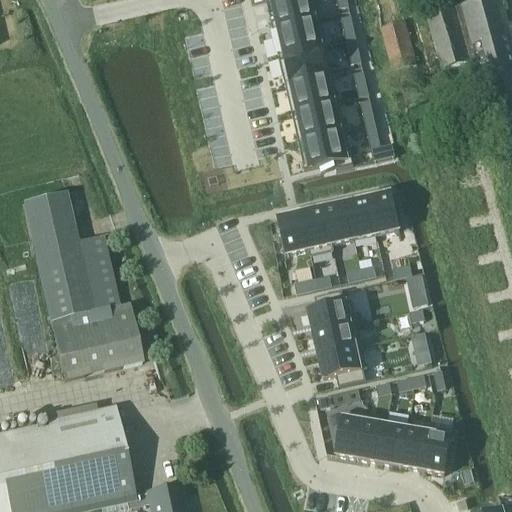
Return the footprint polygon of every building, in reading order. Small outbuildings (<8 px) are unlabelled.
[(315,0),(277,0),(266,3),(269,14),(272,13),(273,19),(270,19),(273,31),(320,20),(315,0)] [(346,0),(338,0),(337,0),(339,12),(349,10),(346,0)] [(494,127),(511,122),(511,46),(499,0),(490,0),(427,18),(442,73),(476,64),(494,127)] [(320,20),(273,31),(275,42),(278,41),(279,47),(277,47),(280,60),(327,50),(320,20)] [(351,20),(342,22),(344,33),(354,31),(351,20)] [(391,73),(416,66),(405,24),(379,31),(391,73)] [(354,31),(344,33),(347,45),(357,43),(354,31)] [(357,43),(347,45),(350,57),(359,54),(357,43)] [(327,50),(280,60),(282,74),(285,73),(286,78),(284,79),(286,90),(334,80),(327,50)] [(359,54),(350,57),(352,68),(362,66),(359,54)] [(364,76),(354,78),(357,89),(367,87),(364,76)] [(334,80),(286,90),(289,102),(292,101),(293,106),(290,107),(293,118),(340,108),(334,80)] [(367,87),(357,89),(360,101),(369,99),(367,87)] [(370,104),(361,106),(364,121),(374,119),(370,104)] [(340,108),(293,118),(295,130),(298,129),(299,134),(296,135),(299,146),(346,136),(340,108)] [(374,119),(364,121),(368,137),(377,135),(374,119)] [(377,135),(368,137),(371,152),(381,150),(377,135)] [(346,136),(299,146),(302,158),(304,157),(305,162),(303,163),(305,174),(335,167),(337,173),(354,169),(346,136)] [(381,150),(371,152),(374,165),(395,160),(392,147),(381,150)] [(464,157),(429,166),(433,180),(468,171),(464,157)] [(474,193),(439,203),(443,217),(478,208),(474,193)] [(23,205),(51,324),(94,314),(78,245),(67,195),(23,205)] [(391,196),(369,201),(377,239),(400,234),(391,196)] [(369,201),(346,206),(355,244),(377,239),(369,201)] [(346,206),(324,211),(332,249),(333,249),(355,244),(346,206)] [(324,211),(301,216),(310,254),(309,254),(310,260),(334,255),(333,249),(332,249),(324,211)] [(301,216),(278,221),(286,259),(309,254),(310,254),(301,216)] [(484,231),(449,241),(453,255),(488,246),(484,231)] [(78,245),(94,314),(117,309),(101,239),(78,245)] [(373,269),(360,272),(363,283),(376,280),(373,269)] [(411,269),(393,273),(394,276),(396,283),(413,279),(411,269)] [(494,269),(459,279),(463,293),(498,284),(494,269)] [(360,272),(347,275),(349,286),(363,283),(360,272)] [(330,279),(312,283),(315,294),(332,290),(330,279)] [(422,279),(407,283),(409,295),(424,292),(422,279)] [(312,283),(295,287),(297,298),(315,294),(312,283)] [(318,312),(309,314),(313,336),(358,327),(353,304),(345,306),(342,295),(315,301),(318,312)] [(51,324),(64,383),(143,364),(129,306),(117,309),(94,314),(51,324)] [(504,308),(469,317),(473,331),(508,322),(504,308)] [(423,312),(409,315),(412,327),(425,324),(423,312)] [(358,327),(313,336),(318,359),(363,349),(358,327)] [(424,338),(413,340),(416,354),(427,351),(424,338)] [(511,346),(479,355),(483,369),(511,361),(511,346)] [(363,349),(318,359),(323,382),(336,379),(339,390),(366,384),(364,373),(368,372),(363,349)] [(442,374),(433,376),(437,394),(446,392),(442,374)] [(424,378),(411,381),(413,392),(427,389),(424,378)] [(411,381),(397,384),(399,395),(413,392),(411,381)] [(390,386),(376,389),(379,400),(392,397),(390,386)] [(511,387),(490,393),(493,407),(511,402),(511,387)] [(332,399),(318,402),(321,413),(334,410),(332,399)] [(0,511),(101,511),(100,505),(133,498),(114,410),(96,414),(46,425),(47,430),(0,440),(0,511)] [(338,434),(336,444),(339,444),(336,459),(358,463),(365,424),(366,424),(367,418),(344,414),(341,435),(338,434)] [(365,424),(358,463),(380,466),(386,428),(366,424),(365,424)] [(386,428),(380,466),(401,470),(408,432),(386,428)] [(511,428),(500,431),(503,446),(511,443),(511,428)] [(430,435),(423,474),(445,478),(447,463),(450,464),(452,454),(449,454),(452,433),(429,429),(428,435),(430,435)] [(408,432),(401,470),(423,474),(430,435),(428,435),(408,432)] [(133,498),(100,505),(101,511),(125,511),(129,511),(149,507),(150,511),(185,511),(180,487),(146,495),(133,498)]
